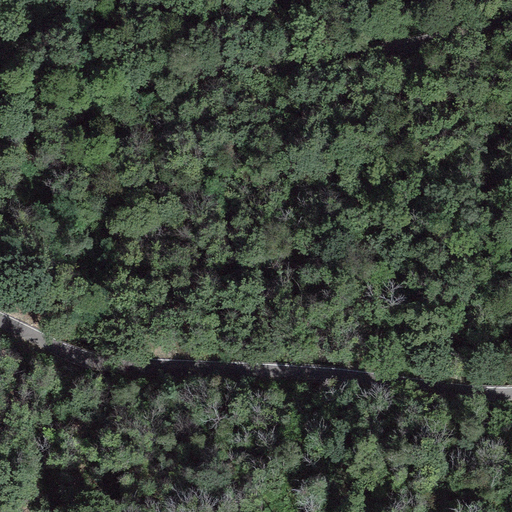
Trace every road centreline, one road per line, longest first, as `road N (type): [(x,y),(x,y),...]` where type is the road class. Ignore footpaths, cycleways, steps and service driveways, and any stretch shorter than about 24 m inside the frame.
road 1 (unclassified): [(511,20),(324,63),(197,77),(80,112),(0,107)]
road 2 (unclassified): [(0,320),(72,356),(124,365),(511,393)]
